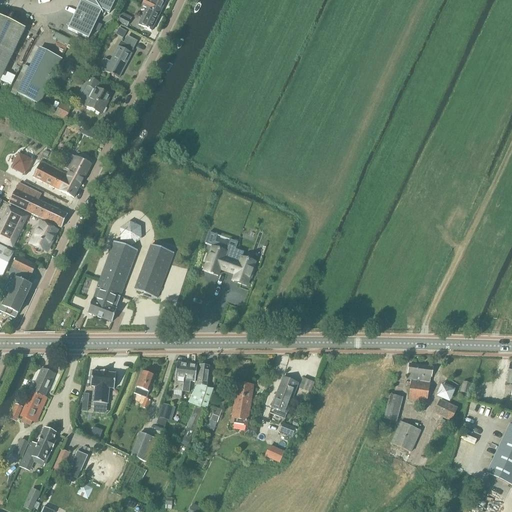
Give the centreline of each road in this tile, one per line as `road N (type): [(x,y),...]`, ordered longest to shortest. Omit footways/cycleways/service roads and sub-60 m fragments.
road 1 (secondary): [(511,347),(48,343)]
road 2 (unclassified): [(22,328),(178,0)]
road 3 (track): [(423,344),(433,302),(503,157)]
